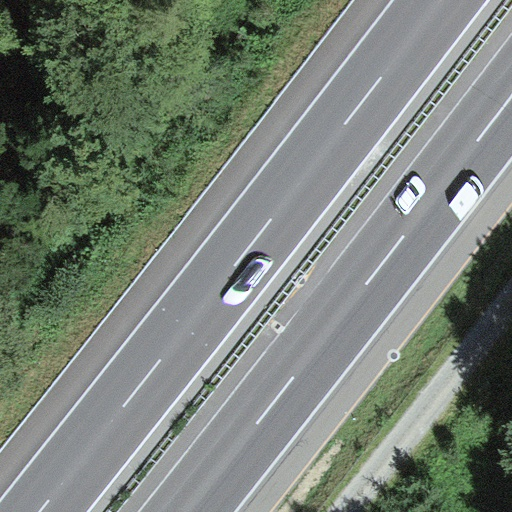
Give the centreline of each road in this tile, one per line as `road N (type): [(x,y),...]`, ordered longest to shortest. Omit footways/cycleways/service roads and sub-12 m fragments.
road 1 (motorway): [(440,0),(40,511)]
road 2 (motorway): [(187,511),(511,96)]
road 3 (track): [(511,288),(333,511)]
